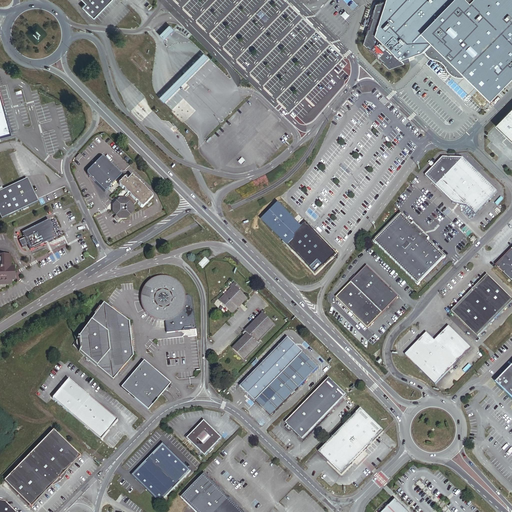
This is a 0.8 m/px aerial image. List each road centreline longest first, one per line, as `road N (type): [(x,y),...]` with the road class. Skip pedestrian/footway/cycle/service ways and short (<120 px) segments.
road 1 (unclassified): [(77,287),(282,179),(308,152),(324,118)]
road 2 (unclassified): [(431,402),(424,388),(393,370),(391,339),(511,212)]
road 3 (unclassified): [(99,106),(65,163),(108,259)]
road 4 (secondary): [(246,254),(359,364)]
road 5 (unclassified): [(162,259),(182,263),(200,287),(204,381)]
road 6 (unclassified): [(324,497),(220,403)]
road 7 (secondary): [(99,106),(196,204)]
